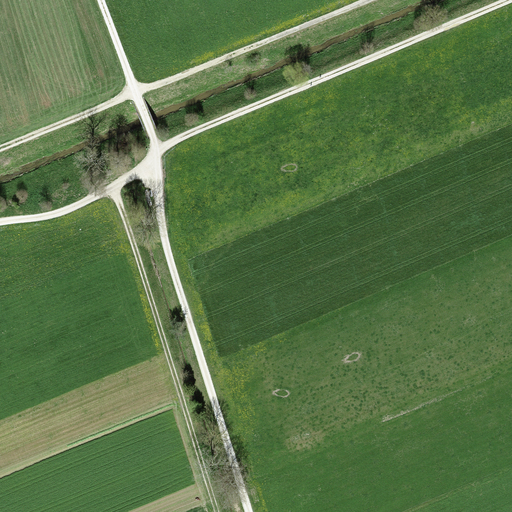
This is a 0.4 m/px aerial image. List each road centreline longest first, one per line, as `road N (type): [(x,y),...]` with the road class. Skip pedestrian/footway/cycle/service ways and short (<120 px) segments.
road 1 (track): [(506,0),(182,136),(132,176),(62,212),(0,222)]
road 2 (track): [(134,92),(157,150),(169,264),(246,511)]
road 3 (track): [(0,148),(360,0)]
road 4 (track): [(217,511),(113,188)]
